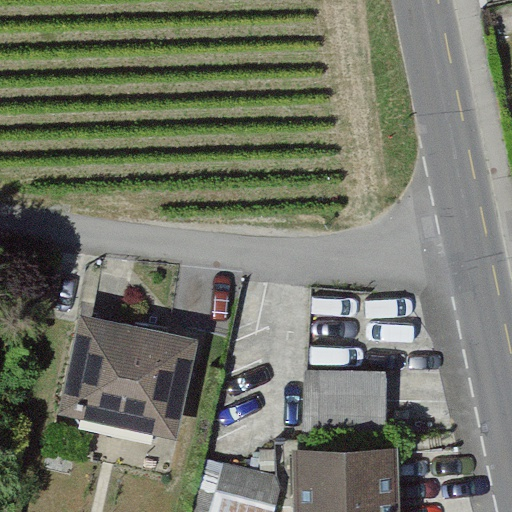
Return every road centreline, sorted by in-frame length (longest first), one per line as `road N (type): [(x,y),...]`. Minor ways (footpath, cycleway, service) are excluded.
road 1 (track): [(0,219),(116,242),(472,267)]
road 2 (unclassified): [(511,443),(418,0)]
